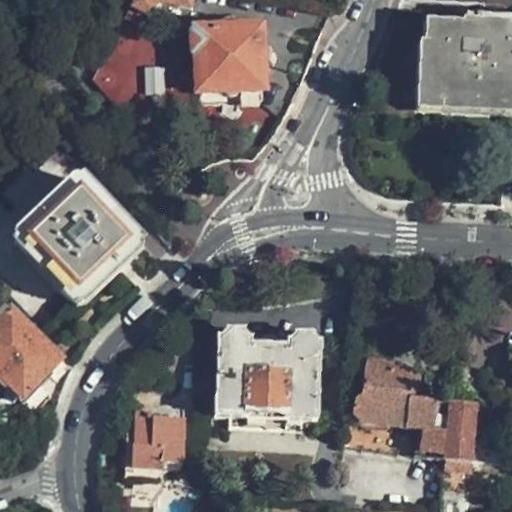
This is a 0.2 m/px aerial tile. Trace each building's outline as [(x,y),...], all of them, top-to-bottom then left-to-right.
[(192,0),(135,0),(132,9),(150,17),(154,7),(160,5),(167,6),(190,10),(192,0)] [(511,0),(474,0),(473,22),(462,22),(462,26),(424,23),(420,102),(511,107),(511,0)] [(150,17),(132,9),(126,21),(144,29),(150,17)] [(264,63),(266,59),(266,55),(263,53),(259,52),(257,31),(239,30),(238,27),(230,20),(225,20),(221,21),(218,24),(215,28),(215,32),(196,33),(191,37),(193,55),(196,58),(198,96),(223,95),(224,98),(227,101),(231,101),(234,99),(236,94),(262,93),(260,64),(264,63)] [(133,243),(67,182),(7,246),(70,307),(107,269),(133,243)] [(58,366),(7,316),(0,323),(0,388),(19,406),(58,366)] [(315,424),(317,375),(318,347),(311,339),(296,337),(288,346),(287,352),(251,350),(250,344),(243,336),(225,336),(218,343),(218,362),(215,421),(246,422),(247,418),(264,419),(285,419),(285,423),(315,424)] [(443,462),(449,406),(428,404),(428,399),(424,391),(425,375),(392,371),(391,367),(364,363),(361,394),(359,416),(358,420),(358,424),(415,429),(414,459),(443,462)] [(475,410),(449,406),(443,462),(441,493),(467,495),(472,445),(475,410)] [(182,466),(183,422),(151,420),(150,415),(134,415),(131,470),(138,471),(137,483),(163,484),(164,465),(182,466)] [(358,420),(346,419),(342,452),(357,454),(383,457),(414,459),(415,429),(358,424),(358,420)]
